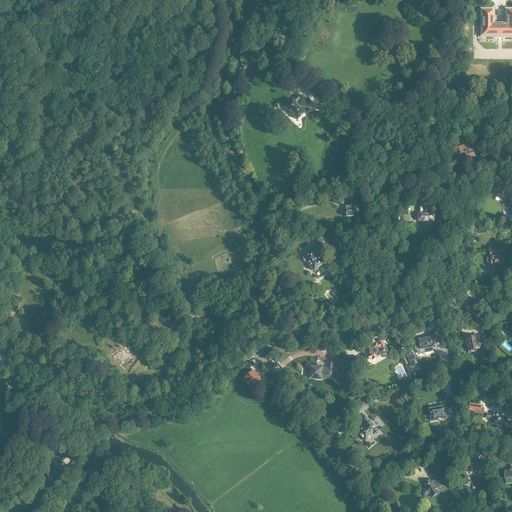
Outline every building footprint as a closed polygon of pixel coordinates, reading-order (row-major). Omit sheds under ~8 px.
[(480,37),(511,36),(511,10),(505,11),(505,25),(492,25),(492,11),(480,11),(480,37)] [(298,120),(305,112),(296,104),(301,99),(297,96),(288,105),(285,103),(278,103),(275,105),(278,108),(279,107),(284,106),(298,120)] [(435,97),(429,103),(437,111),(443,105),(435,97)] [(444,124),(450,122),(447,116),(441,118),(444,124)] [(380,137),(372,146),(375,148),(383,140),(380,137)] [(475,156),(470,143),(453,148),(454,151),(459,149),(460,153),(464,152),(466,159),(475,156)] [(496,184),(494,190),(497,191),(496,193),(497,194),(497,195),(499,196),(499,195),(501,196),(501,197),(503,198),(504,198),(504,197),(506,198),(508,196),(511,192),(510,191),(511,190),(503,186),(502,187),(496,184)] [(405,185),(400,186),(404,200),(409,198),(409,196),(407,191),(405,185)] [(355,206),(346,207),(346,213),(344,213),(344,217),(346,217),(353,217),(357,217),(357,213),(358,213),(358,210),(355,210),(355,206)] [(429,214),(422,214),(422,206),(419,207),(419,208),(418,208),(418,213),(418,221),(422,221),(427,221),(433,221),(433,219),(434,218),(434,216),(433,216),(433,214),(432,214),(431,213),(430,213),(429,214)] [(326,245),(321,238),(315,244),(320,250),(326,245)] [(314,271),(316,270),(317,270),(318,269),(318,268),(323,264),(320,259),(318,261),(317,259),(318,259),(316,257),(316,258),(314,256),(318,254),(312,247),(305,253),(304,253),(302,255),(302,256),(303,258),(304,259),(304,261),(305,262),(306,262),(311,268),(311,269),(312,270),(313,271),(314,271)] [(499,265),(504,264),(502,255),(495,256),(494,254),(496,254),(495,250),(489,251),(490,257),(491,261),(490,261),(491,265),(492,266),(496,265),(499,265)] [(162,322),(166,317),(160,311),(156,316),(162,322)] [(436,337),(438,335),(432,331),(428,337),(428,338),(418,340),(420,349),(425,348),(425,350),(427,351),(428,351),(429,349),(429,348),(433,347),(432,343),(433,343),(433,344),(436,343),(439,339),(436,337)] [(466,337),(467,347),(467,348),(467,349),(467,350),(468,353),(476,351),(476,348),(479,348),(477,340),(478,340),(478,337),(477,337),(476,335),(466,337)] [(378,342),(378,343),(376,344),(370,347),(369,347),(368,348),(367,349),(366,349),(369,355),(368,356),(367,357),(369,360),(370,360),(372,359),(372,360),(380,355),(381,355),(383,354),(383,353),(384,353),(381,347),(385,345),(382,340),(378,342)] [(125,352),(115,364),(126,372),(135,359),(125,352)] [(412,353),(406,356),(412,367),(418,364),(414,355),(412,353)] [(311,367),(310,378),(316,378),(316,379),(321,380),(322,374),(324,375),(324,374),(327,374),(327,375),(331,375),(331,374),(333,375),(334,376),(334,378),(337,381),(338,381),(340,382),(346,377),(343,374),(337,366),(334,366),(334,361),(333,361),(332,361),(330,360),(329,361),(328,361),(328,362),(327,362),(327,364),(327,365),(327,368),(322,367),(318,366),(318,368),(316,368),(316,367),(311,367)] [(253,391),(260,385),(262,387),(264,385),(253,371),(245,378),(247,380),(245,382),(249,387),(249,388),(251,390),(252,390),(253,391)] [(401,380),(404,386),(410,382),(408,377),(401,380)] [(276,394),(277,395),(281,391),(275,384),(272,387),(274,389),(271,391),(275,395),(276,394)] [(402,395),(408,402),(411,400),(407,395),(410,393),(407,390),(402,395)] [(448,407),(454,406),(452,397),(446,398),(448,407)] [(367,407),(362,402),(352,410),(356,415),(367,407)] [(470,403),(469,411),(474,412),(483,414),(484,409),(481,408),(482,405),(470,403)] [(437,420),(437,421),(441,420),(441,419),(446,418),(444,407),(439,407),(439,406),(434,407),(434,408),(429,409),(431,421),(437,420)] [(485,418),(493,419),(493,423),(510,426),(511,421),(503,420),(504,416),(499,415),(499,414),(494,413),(494,415),(485,414),(485,418)] [(378,431),(376,428),(378,427),(379,428),(382,425),(377,418),(373,421),(374,422),(372,424),(364,415),(360,419),(365,426),(358,432),(358,433),(358,434),(359,435),(360,435),(362,438),(362,439),(363,440),(364,440),(365,441),(366,440),(367,440),(368,439),(370,437),(372,436),(372,435),(373,435),(374,435),(376,435),(378,433),(378,432),(378,431)] [(471,462),(469,470),(482,472),(483,464),(471,462)] [(57,468),(51,474),(56,478),(57,479),(62,473),(57,468)] [(437,489),(442,486),(439,481),(443,479),(439,473),(433,477),(434,478),(431,480),(431,479),(424,483),(427,487),(422,490),(426,496),(430,493),(432,496),(439,493),(437,489)]
